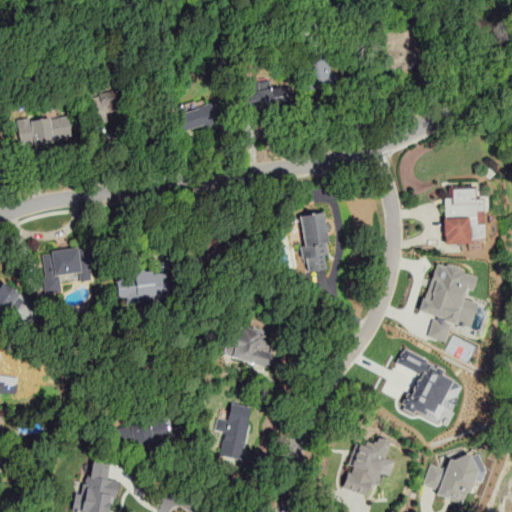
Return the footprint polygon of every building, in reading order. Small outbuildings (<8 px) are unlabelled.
[(418,64),(411,25),(378,31),(385,70),(418,64)] [(328,55),(304,58),(308,86),(332,83),(328,55)] [(289,80),(241,89),(245,113),(293,104),(289,80)] [(92,121),(125,115),(119,84),(86,91),(92,121)] [(177,134),(215,122),(209,101),(170,114),(177,134)] [(16,122),(20,147),(70,138),(66,114),(16,122)] [(444,243),(484,242),(483,199),(473,199),(473,189),(443,190),(444,243)] [(300,216),(307,271),(329,268),(322,213),(300,216)] [(232,228),(197,245),(206,265),(242,246),(232,228)] [(42,251),(44,292),(60,292),(60,274),(86,273),(85,249),(42,251)] [(427,337),(445,343),(451,322),(469,327),(476,302),(462,298),(465,289),(472,290),(476,274),(434,262),(420,311),(434,315),(427,337)] [(168,296),(164,269),(115,275),(119,302),(168,296)] [(0,280),(0,319),(9,305),(15,310),(24,297),(0,280)] [(228,355),(267,368),(273,347),(266,345),(269,335),(238,325),(228,355)] [(395,362),(420,375),(404,405),(434,421),(446,397),(452,400),(460,385),(440,375),(443,369),(402,349),(395,362)] [(410,371),(401,365),(380,403),(412,421),(440,370),(418,357),(410,371)] [(17,377),(0,375),(0,392),(16,394),(17,377)] [(249,423),(247,433),(241,460),(230,457),(221,456),(227,431),(216,429),(219,417),(225,418),(229,402),(248,406),(244,422),(249,423)] [(112,427),(116,451),(167,442),(163,418),(112,427)] [(357,435),(345,484),(374,492),(386,443),(357,435)] [(430,464),(422,484),(437,490),(435,494),(463,504),(476,466),(468,464),(469,460),(450,453),(444,469),(430,464)] [(104,479),(107,463),(91,460),(89,476),(82,475),(79,494),(73,493),(71,508),(79,509),(78,511),(110,511),(111,508),(116,480),(104,479)]
